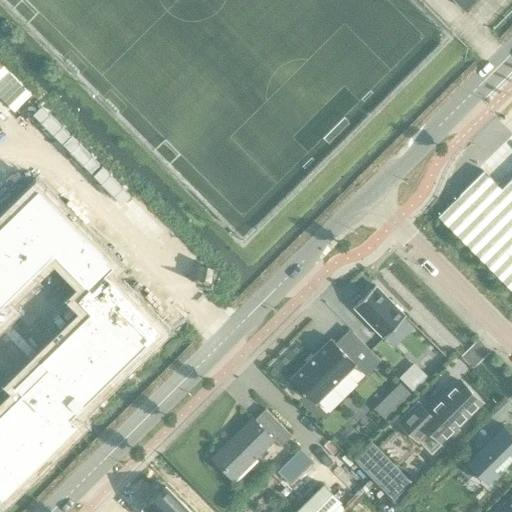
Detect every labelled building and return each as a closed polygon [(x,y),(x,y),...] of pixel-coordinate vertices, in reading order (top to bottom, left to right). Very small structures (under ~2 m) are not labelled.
[(452,0),(464,11),(474,0),(452,0)] [(483,172),(439,217),(511,289),(511,179),(502,190),(484,171),(483,172)] [(71,417),(160,329),(105,273),(113,265),(37,188),(0,225),(0,496),(2,499),(78,423),(71,417)] [(356,304),(353,307),(383,337),(405,316),(375,286),(356,304)] [(307,362),(290,378),(315,404),(318,401),(328,412),(347,394),(336,383),(355,365),(365,376),(380,361),(352,332),(338,346),(335,343),(331,339),(313,356),(307,362)] [(416,367),(402,380),(413,390),(426,377),(416,367)] [(455,428),(480,402),(459,381),(427,413),(417,402),(398,421),(418,442),(430,431),(444,444),(457,431),(455,428)] [(401,389),(389,400),(398,410),(410,398),(401,389)] [(291,436),(268,411),(265,409),(254,421),(252,418),(225,445),(227,447),(214,460),(234,479),(274,439),(281,446),(291,436)] [(511,458),(511,435),(503,426),(466,462),(487,483),(511,458)] [(366,447),(353,461),(362,471),(373,481),(392,501),(410,483),(380,453),(376,457),(366,447)] [(331,511),(341,502),(324,485),(297,511),(331,511)] [(190,511),(166,487),(144,508),(147,511),(190,511)] [(511,511),(511,494),(498,509),(501,511),(511,511)]
